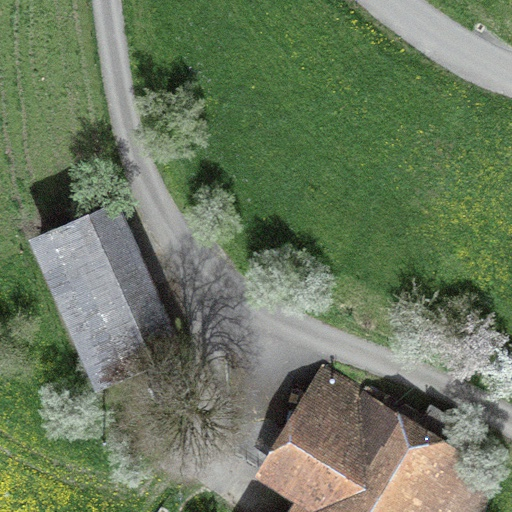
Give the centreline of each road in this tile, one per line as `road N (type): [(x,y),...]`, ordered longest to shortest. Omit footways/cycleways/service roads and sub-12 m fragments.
road 1 (unclassified): [(90,0),(115,146),(144,217),(195,281),(267,338),(357,366),(511,435)]
road 2 (unclassified): [(511,87),(402,36),(364,0)]
